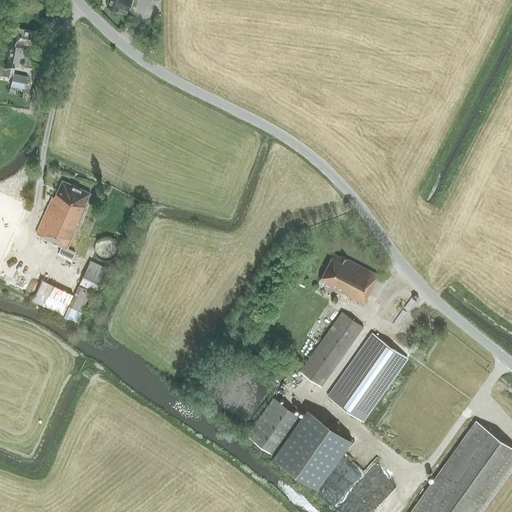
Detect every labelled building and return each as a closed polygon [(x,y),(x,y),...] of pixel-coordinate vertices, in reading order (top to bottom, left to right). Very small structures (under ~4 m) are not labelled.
[(108,0),(106,6),(125,14),(130,0),(108,0)] [(0,80),(6,81),(9,67),(11,68),(15,47),(26,49),(27,43),(32,44),(34,32),(7,26),(0,58),(0,80)] [(13,73),(10,86),(24,88),(26,75),(13,73)] [(45,91),(44,91),(33,88),(31,98),(43,101),(45,91)] [(52,197),(36,233),(45,237),(44,239),(61,246),(58,253),(59,253),(57,258),(71,265),(73,259),(72,259),(75,252),(67,248),(86,206),(85,205),(90,193),(62,180),(54,197),(52,197)] [(11,218),(22,223),(27,211),(16,206),(11,218)] [(98,258),(103,260),(107,261),(112,259),(115,256),(118,252),(118,248),(117,243),(114,239),(110,237),(105,237),(101,238),(97,241),(95,245),(94,250),(96,254),(98,258)] [(363,304),(374,283),(372,283),(377,274),(347,259),(347,258),(341,256),(340,257),(333,254),(320,278),(331,283),(329,286),(363,304)] [(90,260),(79,285),(101,295),(112,271),(90,260)] [(31,300),(41,304),(63,315),(72,294),(41,279),(31,300)] [(85,304),(89,294),(91,291),(78,285),(77,288),(70,304),(68,307),(63,318),(78,325),(83,313),(81,313),(85,304)] [(299,371),(321,386),(363,327),(341,311),(299,371)] [(372,333),(327,396),(363,421),(407,358),(372,333)] [(403,344),(412,351),(415,347),(406,340),(403,344)] [(299,382),(301,375),(291,371),(289,378),(299,382)] [(248,436),(273,454),(300,416),(275,398),(248,436)] [(316,488),(351,439),(306,408),(272,457),(316,488)] [(511,446),(475,420),(409,511),(481,511),(511,469),(511,446)] [(376,511),(397,488),(386,478),(393,470),(379,457),(356,484),(361,488),(359,490),(367,498),(354,511),(376,511)]
